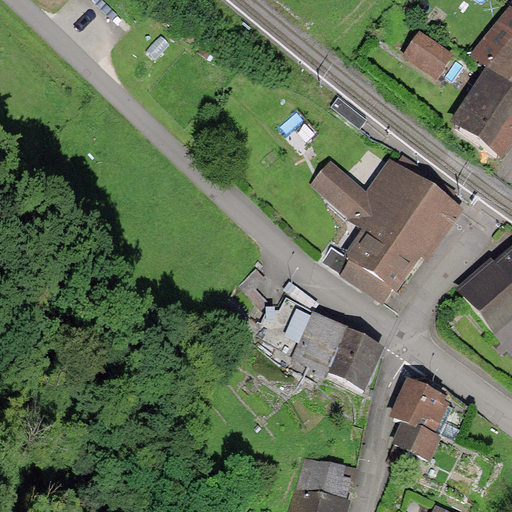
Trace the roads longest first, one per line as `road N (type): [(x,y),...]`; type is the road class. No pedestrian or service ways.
road 1 (residential): [(407,343),(271,241),(98,77)]
road 2 (unclassified): [(407,343),(358,511)]
road 3 (unclassified): [(481,225),(407,343)]
road 4 (residential): [(511,417),(407,343)]
